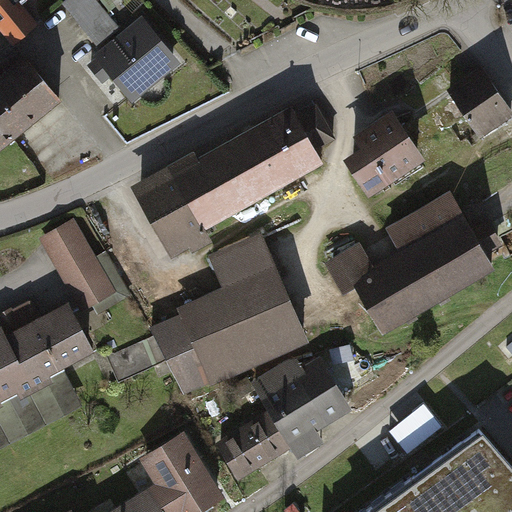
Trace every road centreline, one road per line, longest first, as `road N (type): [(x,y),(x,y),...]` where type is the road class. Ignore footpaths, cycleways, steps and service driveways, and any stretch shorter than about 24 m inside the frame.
road 1 (residential): [(449,2),(102,178),(0,216)]
road 2 (residential): [(511,296),(344,440),(240,511)]
road 3 (track): [(194,276),(201,254),(246,218),(333,175)]
road 4 (track): [(358,332),(384,342),(465,310),(495,310)]
